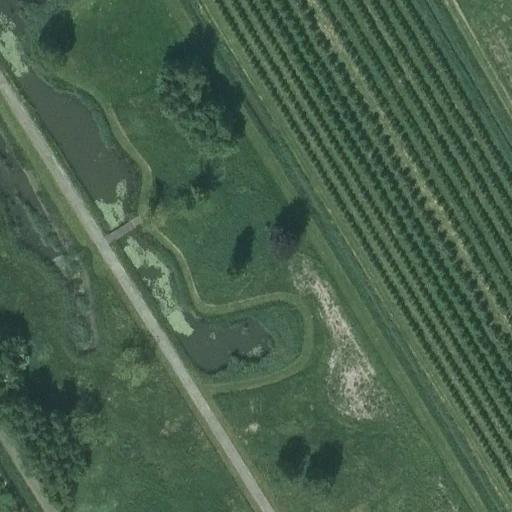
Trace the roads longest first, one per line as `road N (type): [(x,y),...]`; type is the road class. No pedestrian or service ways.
road 1 (track): [(0,76),(266,511)]
road 2 (track): [(511,109),(447,0)]
